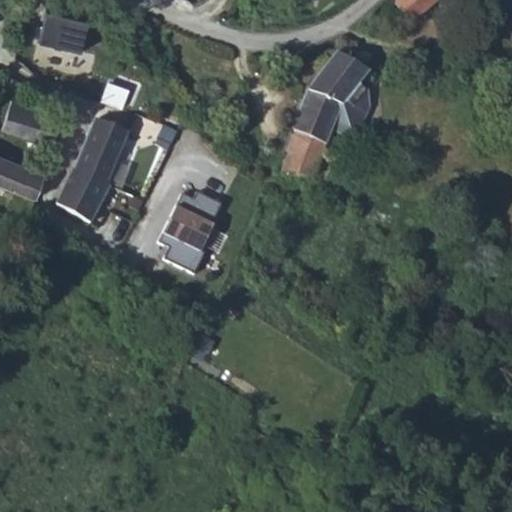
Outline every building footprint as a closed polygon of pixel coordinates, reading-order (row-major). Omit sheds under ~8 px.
[(397,0),(396,1),(411,21),(435,0),(397,0)] [(48,9),(38,40),(80,52),(89,21),(48,9)] [(282,164),(280,175),(313,171),(314,169),(324,145),(333,125),(336,121),(347,99),(359,83),(368,71),(338,53),(310,88),(281,151),(289,154),(282,164)] [(135,88),(121,81),(114,97),(127,104),(135,88)] [(347,99),(336,121),(354,130),(361,126),(371,105),(369,89),(359,83),(347,99)] [(13,100),(9,114),(23,120),(20,131),(52,143),(60,115),(13,100)] [(96,118),(83,145),(117,159),(125,139),(133,117),(102,101),(97,111),(96,118)] [(336,121),(333,125),(349,133),(354,130),(336,121)] [(73,166),(106,183),(117,159),(83,145),(73,166)] [(0,184),(32,197),(34,198),(43,173),(0,155),(0,184)] [(73,166),(47,218),(81,236),(107,184),(106,183),(73,166)] [(222,203),(198,192),(195,198),(180,191),(156,241),(170,248),(164,260),(193,274),(204,251),(199,249),(222,203)]
